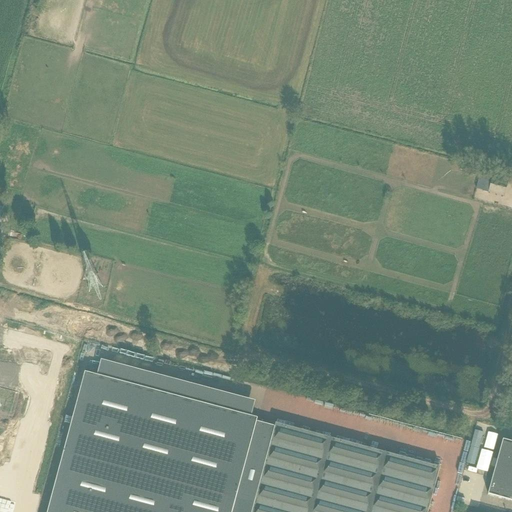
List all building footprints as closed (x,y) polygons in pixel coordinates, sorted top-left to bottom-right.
[(504,193),(507,183),(492,179),(490,189),(504,193)] [(85,373),(47,511),(427,511),(440,468),(427,464),(288,427),(275,424),(275,427),(256,422),(257,419),(85,373)] [(476,430),(471,446),(479,448),(483,432),(476,430)] [(511,442),(503,440),(495,467),(506,470),(511,450),(511,442)] [(471,447),(467,463),(474,465),(478,449),(471,447)] [(495,467),(487,495),(499,498),(506,470),(495,467)] [(511,472),(506,470),(499,498),(510,501),(511,495),(511,472)]
